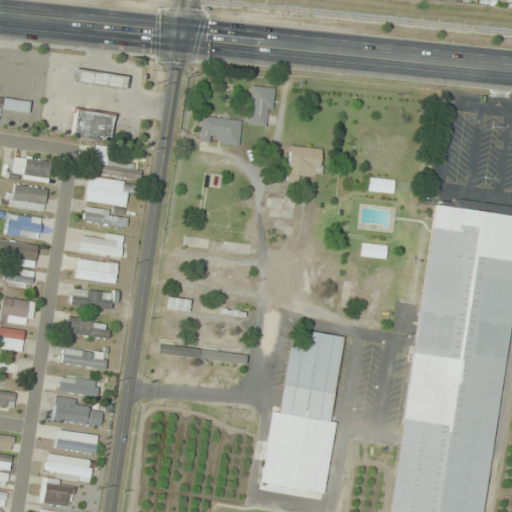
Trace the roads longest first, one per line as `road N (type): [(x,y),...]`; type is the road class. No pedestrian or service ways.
road 1 (tertiary): [(109,511),(185,0)]
road 2 (primary): [(0,17),(511,71)]
road 3 (residential): [(17,511),(71,149)]
